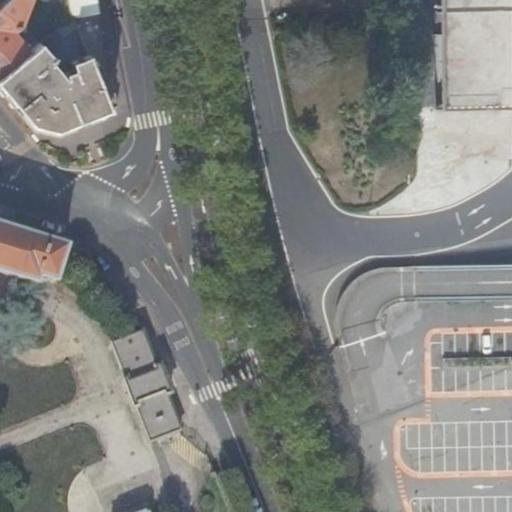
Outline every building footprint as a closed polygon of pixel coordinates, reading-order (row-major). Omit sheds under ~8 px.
[(0,78),(30,52),(28,50),(25,51),(11,33),(19,28),(30,0),(29,0),(8,0),(0,7),(0,6),(0,78)] [(86,57),(108,112),(116,109),(94,0),(29,0),(30,0),(70,18),(75,31),(86,57)] [(57,22),(48,11),(25,29),(35,40),(57,22)] [(70,18),(54,32),(62,42),(75,31),(70,18)] [(54,133),(108,112),(86,57),(70,64),(71,71),(63,75),(66,80),(63,81),(49,63),(51,62),(38,45),(30,52),(0,78),(0,91),(10,104),(29,127),(54,133)] [(0,275),(31,285),(31,288),(33,288),(34,287),(36,287),(37,284),(36,283),(37,280),(50,284),(52,287),(55,285),(54,282),(65,250),(61,249),(61,251),(0,231),(0,275)] [(154,369),(140,334),(110,346),(124,381),(120,383),(131,411),(134,409),(148,444),(178,432),(165,398),(173,394),(175,386),(169,369),(162,366),(154,369)]
